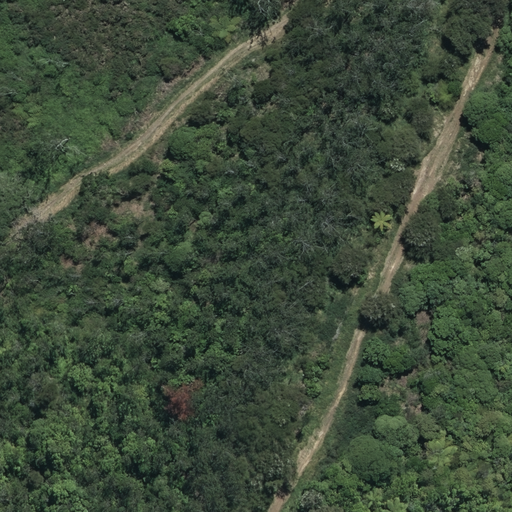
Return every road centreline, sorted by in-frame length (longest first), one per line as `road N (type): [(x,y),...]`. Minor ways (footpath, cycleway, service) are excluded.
road 1 (track): [(251,511),(311,341),(467,0)]
road 2 (track): [(170,0),(57,181),(80,175),(167,85),(321,0)]
